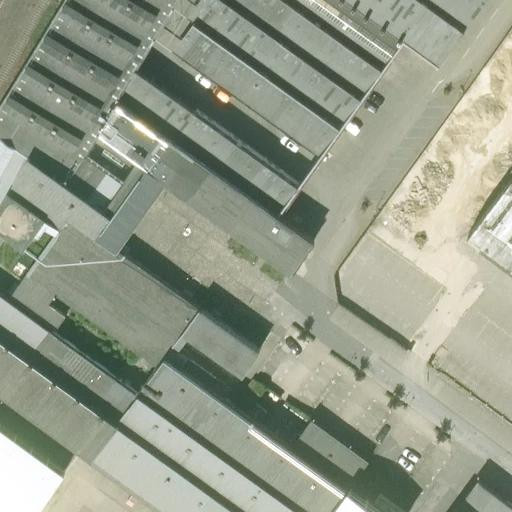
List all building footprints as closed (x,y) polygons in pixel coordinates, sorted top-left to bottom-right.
[(65,0),(0,108),(0,136),(30,154),(72,179),(87,154),(92,144),(96,138),(101,131),(120,99),(137,70),(145,55),(157,35),(175,4),(178,0),(65,0)] [(288,42),(229,0),(199,0),(199,1),(189,14),(196,19),(267,72),(288,42)] [(309,13),(290,0),(229,0),(288,42),(309,13)] [(318,0),(290,0),(309,13),(318,0)] [(351,0),(318,0),(309,13),(386,69),(396,55),(406,41),(351,0)] [(429,0),(351,0),(406,41),(423,53),(440,64),(467,26),(429,0)] [(429,0),(467,26),(485,0),(429,0)] [(309,13),(288,42),(365,98),(375,85),(386,69),(309,13)] [(267,72),(196,19),(185,35),(175,49),(246,101),(267,72)] [(288,42),(267,72),(344,128),(354,114),(365,98),(288,42)] [(137,70),(120,99),(173,137),(193,109),(137,70)] [(333,143),(344,128),(267,72),(246,101),(322,158),(333,143)] [(281,215),(173,137),(159,127),(120,99),(101,131),(96,138),(92,144),(87,154),(72,179),(30,154),(0,210),(0,229),(26,246),(36,232),(41,235),(48,226),(57,235),(70,217),(118,251),(123,243),(168,181),(242,233),(265,249),(269,252),(272,255),(293,269),(314,239),(281,215)] [(301,186),(193,109),(173,137),(281,215),(291,201),(301,186)] [(0,210),(30,154),(0,136),(0,210)] [(511,268),(511,176),(467,235),(511,268)] [(378,211),(332,285),(376,312),(379,306),(385,309),(388,303),(371,293),(368,297),(356,290),(367,273),(364,271),(395,221),(378,211)] [(57,235),(11,300),(55,332),(66,316),(49,305),(56,296),(133,351),(158,368),(166,356),(172,347),(200,309),(189,302),(185,299),(118,251),(70,217),(57,235)] [(0,336),(118,421),(140,392),(116,375),(55,332),(11,300),(0,292),(0,336)] [(211,317),(200,309),(172,347),(179,352),(183,346),(190,336),(244,375),(260,352),(217,322),(214,319),(211,317)] [(0,394),(89,458),(118,421),(0,336),(0,394)] [(158,368),(140,392),(309,511),(333,511),(350,489),(292,446),(166,356),(158,368)] [(309,511),(140,392),(118,421),(246,511),(309,511)] [(310,420),(292,446),(350,489),(358,475),(368,461),(310,420)] [(163,511),(246,511),(118,421),(89,458),(163,511)] [(0,463),(20,437),(0,422),(0,463)] [(35,511),(66,470),(20,437),(0,463),(0,511),(35,511)] [(511,511),(511,503),(480,479),(459,508),(464,511),(511,511)] [(382,511),(377,508),(350,489),(333,511),(382,511)]
